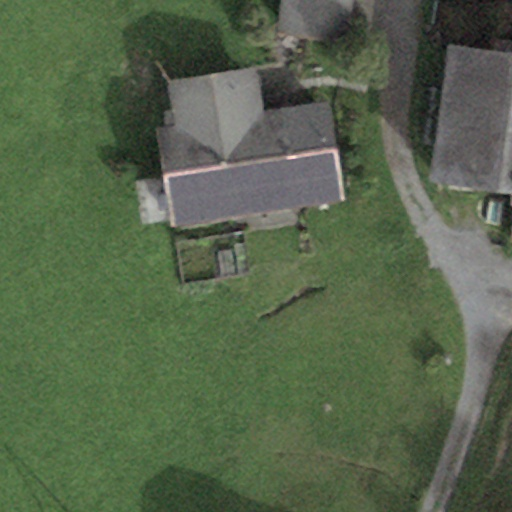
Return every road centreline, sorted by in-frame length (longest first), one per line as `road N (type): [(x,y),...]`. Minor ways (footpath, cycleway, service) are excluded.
road 1 (track): [(494,331),(427,237),(401,164),(400,7)]
road 2 (track): [(511,312),(494,331),(427,511)]
